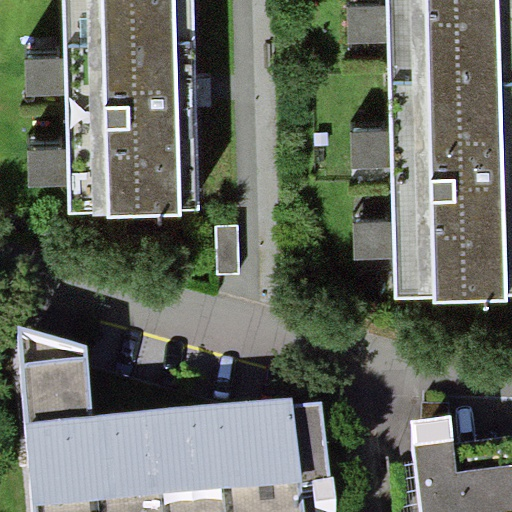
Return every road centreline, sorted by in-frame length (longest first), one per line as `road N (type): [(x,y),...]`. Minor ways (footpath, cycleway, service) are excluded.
road 1 (residential): [(0,259),(425,379)]
road 2 (unknown): [(234,0),(250,331)]
